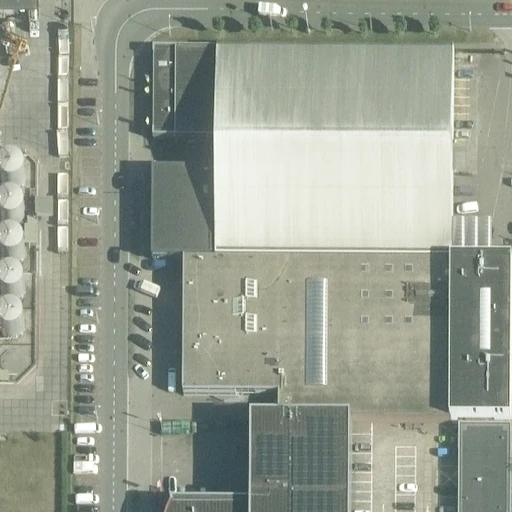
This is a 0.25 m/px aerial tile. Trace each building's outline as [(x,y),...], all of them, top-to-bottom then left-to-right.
[(453,155),(454,54),(454,52),(218,51),(154,50),(154,58),(153,106),(158,106),(158,110),(158,115),(153,115),(153,133),(153,141),(154,141),(187,141),(219,141),(219,173),(216,173),(216,175),(213,175),(213,173),(153,173),(153,195),(158,195),(158,205),(153,205),(152,261),(184,262),(452,264),(452,262),(453,221),(453,182),(453,155)] [(23,186),(24,185),(25,183),(25,181),(26,179),(26,178),(26,177),(25,175),(25,174),(24,172),(23,171),(23,170),(21,169),(19,167),(17,166),(14,165),(12,165),(10,166),(8,166),(5,168),(4,169),(3,169),(3,170),(2,172),(1,174),(0,175),(0,176),(0,180),(0,181),(1,183),(2,185),(3,187),(5,189),(6,190),(8,190),(10,191),(12,191),(14,191),(17,191),(19,189),(21,188),(22,188),(23,186)] [(22,224),(23,222),(25,220),(25,218),(25,217),(25,215),(25,213),(24,211),(24,209),(23,208),(21,206),(19,204),(16,203),(14,203),(11,203),(8,203),(6,204),(4,206),(2,207),(1,209),(1,210),(0,211),(0,218),(1,221),(2,222),(3,224),(5,226),(6,227),(9,228),(10,228),(13,228),(15,228),(17,227),(19,226),(21,225),(22,224)] [(494,221),(453,221),(452,262),(452,264),(494,264),(494,221)] [(22,261),(23,259),(24,258),(24,257),(25,256),(25,254),(25,253),(25,252),(25,250),(25,249),(24,248),(23,246),(23,245),(21,244),(19,242),(17,241),(15,240),(13,240),(12,240),(9,240),(7,241),(6,242),(4,243),(3,243),(2,245),(1,247),(0,248),(0,256),(0,257),(1,260),(2,261),(4,263),(6,264),(8,265),(10,265),(13,266),(16,265),(17,265),(19,264),(20,263),(22,261)] [(498,249),(498,264),(511,264),(511,258),(511,249),(498,249)] [(452,264),(184,262),(184,340),(184,348),(184,358),(183,396),(279,397),(279,413),(279,423),(352,423),(452,424),(452,264)] [(511,424),(511,282),(511,264),(498,264),(494,264),(452,264),(452,424),(511,424)] [(1,282),(0,285),(0,284),(0,294),(0,295),(2,298),(3,299),(5,301),(6,302),(8,302),(11,303),(13,303),(14,303),(17,302),(19,301),(21,299),(23,297),(23,296),(24,294),(24,293),(25,292),(25,290),(25,288),(25,287),(24,286),(24,284),(23,283),(22,281),(20,280),(18,279),(16,278),(14,277),(11,277),(10,277),(7,278),(5,279),(3,280),(1,282)] [(22,335),(23,334),(24,331),(24,330),(24,329),(25,328),(25,326),(24,323),(23,322),(23,321),(22,319),(20,317),(18,316),(16,315),(14,314),(12,314),(10,314),(8,315),(5,316),(3,317),(2,319),(1,320),(0,321),(0,332),(1,334),(2,335),(4,337),(5,338),(8,339),(11,340),(12,340),(14,340),(17,339),(19,338),(20,336),(22,335)] [(351,511),(352,423),(279,423),(279,424),(252,424),(252,443),(251,464),(251,485),(251,507),(239,507),(172,507),(172,511),(171,511),(351,511)] [(510,511),(511,429),(459,429),(458,511),(510,511)]
